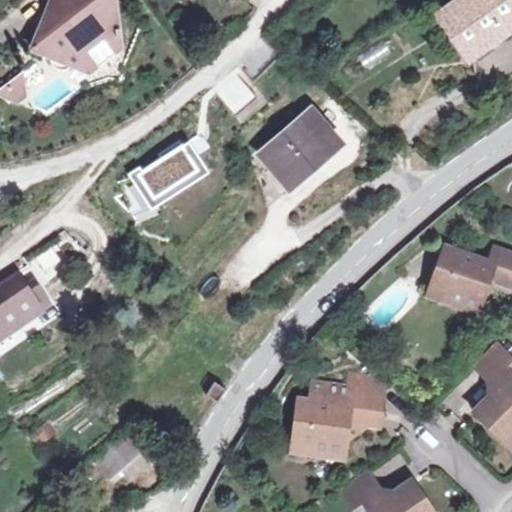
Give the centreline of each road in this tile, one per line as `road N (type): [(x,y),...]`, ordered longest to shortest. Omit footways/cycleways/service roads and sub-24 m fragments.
road 1 (secondary): [(182,511),(262,371),(343,276),(511,139)]
road 2 (residential): [(0,174),(63,165),(112,146),(214,69),(283,0)]
